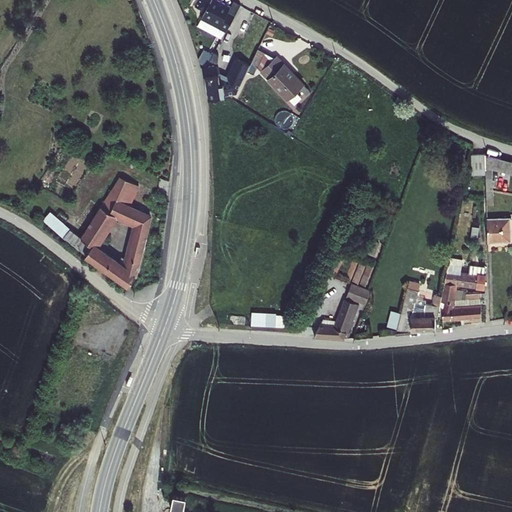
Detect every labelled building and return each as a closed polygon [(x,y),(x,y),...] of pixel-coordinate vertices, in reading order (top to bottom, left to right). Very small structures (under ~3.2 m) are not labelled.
[(197,16),(214,27),(213,30),(220,34),(229,19),(222,15),(226,6),(215,0),(190,0),(189,1),(201,8),(197,16)] [(229,19),(238,5),(230,1),(226,6),(222,15),(229,19)] [(257,48),(247,71),(255,75),(266,52),(257,48)] [(302,83),(274,56),(259,72),(286,98),(302,83)] [(200,65),(199,66),(201,96),(209,96),(229,97),(245,72),(238,71),(226,90),(218,90),(217,65),(200,65)] [(511,154),(488,148),(488,193),(495,193),(494,164),(511,169),(511,154)] [(74,151),(56,177),(73,188),(90,162),(74,151)] [(134,193),(122,187),(111,203),(124,211),(134,193)] [(47,218),(41,227),(123,291),(130,281),(145,223),(124,211),(111,203),(84,245),(47,218)] [(510,215),(489,217),(489,239),(511,237),(510,215)] [(372,240),(367,255),(377,258),(382,244),(372,240)] [(457,286),(459,274),(448,273),(446,296),(455,296),(457,286)] [(482,277),(459,274),(457,286),(484,289),(485,283),(481,282),(482,277)] [(372,300),(377,286),(357,280),(353,293),(372,300)] [(417,306),(422,286),(413,283),(399,329),(437,325),(444,290),(437,289),(433,307),(417,306)] [(340,306),(345,294),(339,292),(334,305),(340,306)] [(328,316),(320,334),(325,334),(351,333),(359,311),(358,311),(362,299),(352,295),(343,317),(328,316)] [(446,296),(445,316),(474,315),(474,322),(485,321),(484,297),(474,297),(474,303),(454,305),(455,296),(446,296)] [(390,310),(386,325),(396,327),(400,312),(390,310)] [(251,325),(291,326),(291,313),(251,312),(251,325)] [(174,495),(172,511),(176,511),(183,511),(186,498),(174,495)]
